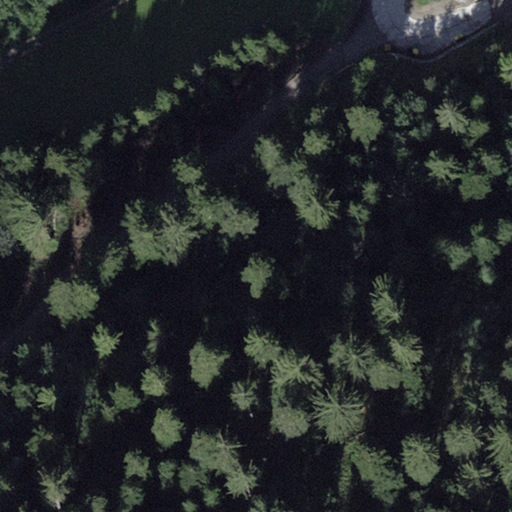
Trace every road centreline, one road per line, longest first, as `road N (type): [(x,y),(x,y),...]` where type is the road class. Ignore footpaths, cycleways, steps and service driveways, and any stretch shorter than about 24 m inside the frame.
road 1 (track): [(388,0),(381,23),(0,353)]
road 2 (track): [(381,23),(423,40),(511,4)]
road 3 (track): [(120,0),(0,65)]
